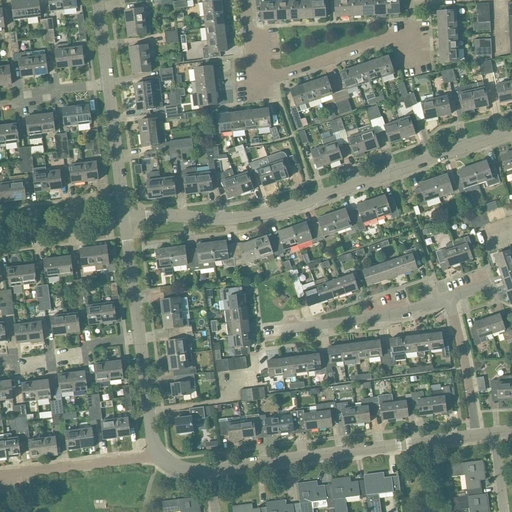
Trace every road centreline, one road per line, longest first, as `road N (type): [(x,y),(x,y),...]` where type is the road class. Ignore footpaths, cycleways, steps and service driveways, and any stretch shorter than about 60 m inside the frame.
road 1 (residential): [(511,132),(252,217),(123,218)]
road 2 (residential): [(209,468),(476,435)]
road 3 (residential): [(410,0),(405,32),(265,82),(252,68),(247,0)]
road 4 (residential): [(265,331),(391,316),(449,297)]
road 5 (residential): [(0,475),(158,454)]
road 6 (residential): [(476,435),(449,297)]
road 7 (residential): [(0,362),(137,340)]
road 8 (residential): [(107,84),(123,218)]
road 9 (residential): [(0,234),(123,218)]
road 10 (residential): [(123,218),(137,340)]
